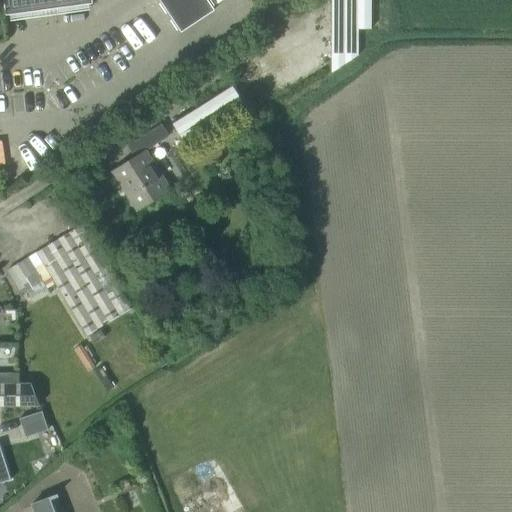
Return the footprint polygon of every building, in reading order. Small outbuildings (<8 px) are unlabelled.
[(2,0),(5,14),(92,2),(91,0),(159,0),(180,31),(214,9),(207,0),(2,0)] [(330,0),(330,74),(357,55),(357,28),(370,29),(370,0),(330,0)] [(185,144),(240,110),(239,109),(244,106),(231,85),(171,122),(185,144)] [(239,109),(240,110),(246,122),(256,117),(249,104),(244,106),(239,109)] [(145,149),(167,135),(160,123),(126,144),(133,155),(113,167),(139,207),(170,188),(145,149)] [(41,279),(47,288),(55,282),(87,335),(132,306),(81,225),(27,258),(26,256),(5,268),(20,292),(41,279)] [(95,365),(80,344),(73,349),(87,370),(95,365)] [(93,371),(106,392),(112,387),(100,367),(93,371)] [(0,382),(17,382),(17,371),(0,371),(0,382)] [(0,382),(0,405),(40,405),(30,382),(17,382),(0,382)] [(42,410),(19,417),(25,436),(48,429),(42,410)] [(0,482),(11,479),(0,445),(0,482)] [(62,511),(56,496),(57,495),(57,494),(32,504),(34,511),(62,511)]
